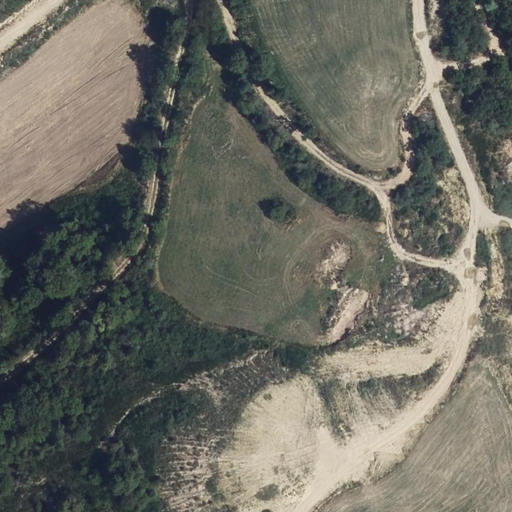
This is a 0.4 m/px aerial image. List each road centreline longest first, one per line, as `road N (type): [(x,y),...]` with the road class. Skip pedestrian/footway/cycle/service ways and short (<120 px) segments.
road 1 (track): [(224,0),(239,49),(280,118),(337,169),(369,182),(402,181),(412,166),(405,126),(432,81),(490,61),(503,42)]
road 2 (track): [(0,385),(142,240),(190,0)]
road 3 (track): [(418,0),(432,81),(485,217),(511,227)]
